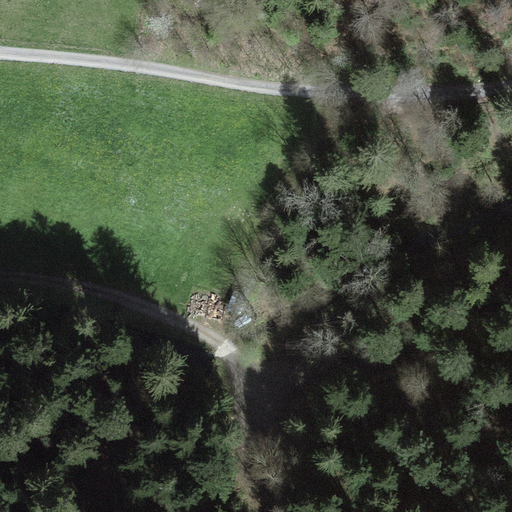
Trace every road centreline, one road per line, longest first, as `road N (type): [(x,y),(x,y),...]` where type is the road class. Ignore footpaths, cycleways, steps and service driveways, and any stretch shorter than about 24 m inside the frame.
road 1 (track): [(511,84),(367,93),(278,88),(0,52)]
road 2 (residential): [(251,366),(207,333),(143,305),(0,279)]
